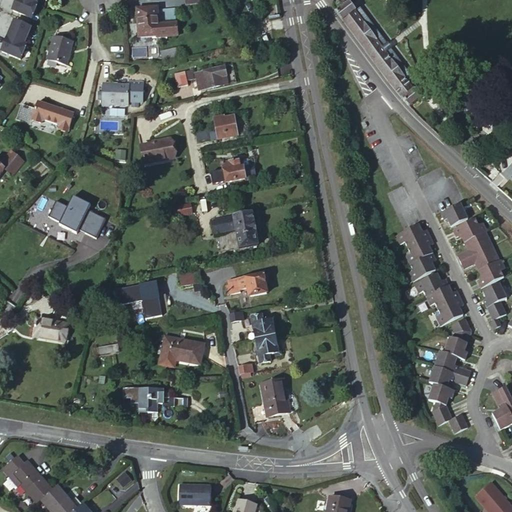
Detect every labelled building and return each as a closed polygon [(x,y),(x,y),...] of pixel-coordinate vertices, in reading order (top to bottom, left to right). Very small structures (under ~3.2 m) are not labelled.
[(18,0),(13,13),(32,21),(40,0),(18,0)] [(347,2),(335,12),(396,95),(408,107),(420,98),(413,89),(412,90),(412,89),(406,82),(411,78),(390,50),(391,49),(386,43),(385,44),(358,8),(354,11),(347,2)] [(138,38),(157,36),(160,36),(177,35),(176,22),(159,23),(158,8),(137,9),(138,38)] [(2,54),(22,61),(33,28),(13,21),(2,54)] [(72,43),(53,38),(47,61),(66,66),(72,43)] [(177,50),(162,50),(162,60),(177,60),(177,50)] [(228,84),(225,67),(203,72),(204,80),(200,81),(202,88),(206,87),(206,89),(228,84)] [(194,80),(192,71),(175,75),(178,88),(189,86),(188,81),(194,80)] [(203,72),(195,74),(199,91),(206,89),(206,87),(202,88),(200,81),(204,80),(203,72)] [(417,85),(411,78),(406,82),(412,89),(417,85)] [(145,83),(129,82),(129,86),(128,103),(143,104),(145,83)] [(110,84),(102,83),(101,106),(109,107),(109,106),(128,107),(128,103),(129,86),(110,85),(110,84)] [(73,113),(37,102),(35,109),(21,105),(16,120),(30,125),(32,120),(41,123),(41,122),(44,120),(57,124),(59,128),(58,129),(67,131),(73,113)] [(196,134),(198,142),(210,140),(210,142),(237,136),(234,117),(224,119),(224,117),(214,119),(216,130),(196,134)] [(141,147),(144,165),(175,159),(171,139),(153,143),(153,144),(141,147)] [(13,153),(2,166),(5,169),(14,176),(25,163),(13,153)] [(211,174),(213,186),(222,184),(245,179),(243,168),(240,168),(239,162),(222,164),(223,172),(211,174)] [(222,184),(213,186),(214,192),(223,190),(222,184)] [(177,208),(177,209),(178,215),(179,217),(193,215),(191,205),(177,208)] [(461,206),(442,214),(445,222),(448,220),(452,227),(468,220),(461,206)] [(258,246),(253,215),(215,221),(217,233),(236,230),(240,249),(258,246)] [(479,227),(475,220),(454,231),(457,238),(462,235),(469,251),(458,257),(464,269),(475,264),(483,280),(479,282),(482,289),(504,278),(501,272),(505,270),(501,261),(500,262),(486,234),(487,233),(483,225),(479,227)] [(419,226),(397,236),(401,244),(405,242),(411,255),(407,257),(414,271),(410,273),(414,281),(435,271),(431,263),(436,261),(429,247),(433,245),(427,232),(423,233),(419,226)] [(201,283),(200,273),(193,274),(179,276),(181,287),(201,283)] [(268,275),(237,281),(228,282),(229,286),(231,295),(240,293),(240,291),(248,290),(249,297),(268,294),(266,284),(270,284),(268,275)] [(441,283),(437,275),(416,286),(420,293),(424,291),(431,306),(436,304),(442,316),(437,318),(441,326),(463,316),(459,308),(463,306),(457,293),(453,295),(446,281),(441,283)] [(142,287),(143,294),(157,291),(155,284),(142,287)] [(494,322),(497,320),(506,316),(500,303),(506,299),(500,285),(484,293),(488,300),(485,302),(494,322)] [(244,321),(243,313),(230,315),(231,324),(244,321)] [(252,318),(256,342),(276,338),(273,321),(264,322),(263,316),(252,318)] [(471,332),(465,320),(450,327),(453,332),(445,354),(441,352),(430,383),(434,385),(429,400),(436,403),(433,412),(439,426),(449,422),(454,434),(468,428),(462,415),(452,419),(446,406),(449,398),(451,399),(453,392),(446,389),(449,380),(465,386),(470,372),(454,366),(457,358),(465,361),(467,354),(464,352),(471,332)] [(501,328),(497,320),(494,322),(491,323),(494,331),(501,328)] [(65,342),(68,326),(38,321),(35,337),(65,342)] [(200,366),(205,346),(165,338),(161,357),(200,366)] [(276,338),(256,342),(260,364),(271,362),(270,355),(278,354),(276,338)] [(118,346),(99,349),(100,355),(119,352),(118,346)] [(240,368),(241,376),(253,374),(251,366),(240,368)] [(290,413),(284,381),(262,385),(268,417),(290,413)] [(183,408),(184,399),(175,399),(175,398),(169,398),(169,399),(164,399),(165,394),(164,390),(124,389),(123,400),(132,400),(131,405),(136,405),(139,405),(138,409),(148,410),(148,413),(158,413),(158,405),(163,405),(163,407),(183,408)] [(511,401),(506,389),(493,395),(500,411),(493,415),(500,431),(511,425),(511,401)] [(136,413),(148,413),(148,410),(138,409),(139,405),(136,405),(136,413)] [(14,490),(20,485),(12,476),(24,466),(17,458),(4,470),(9,477),(5,480),(14,490)] [(20,485),(37,504),(40,500),(52,491),(41,478),(39,480),(32,472),(34,470),(28,462),(24,466),(12,476),(20,485)] [(39,480),(41,478),(34,470),(32,472),(39,480)] [(511,511),(511,508),(507,503),(510,500),(495,483),(478,497),(490,511),(511,511)] [(211,506),(211,487),(180,486),(179,505),(211,506)] [(40,500),(50,511),(74,511),(76,511),(68,502),(56,487),(52,491),(40,500)] [(348,511),(350,501),(330,497),(327,511),(348,511)] [(71,500),(68,502),(76,511),(79,509),(71,500)] [(254,511),(256,506),(239,500),(235,511),(254,511)] [(18,511),(22,511),(26,508),(18,501),(13,506),(18,511)]
